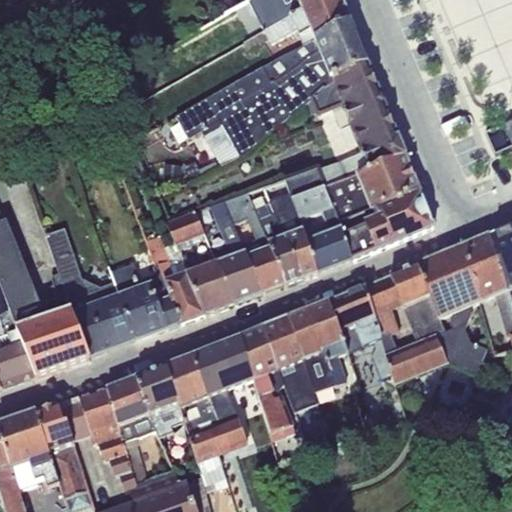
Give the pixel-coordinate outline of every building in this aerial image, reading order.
[(304,46),(351,23),(341,0),(326,0),(303,11),(264,33),(244,44),(250,52),(269,41),(272,46),(296,32),(304,46)] [(303,11),(326,0),(254,0),(250,2),(264,33),(303,11)] [(79,33),(72,17),(38,30),(45,46),(79,33)] [(359,44),(351,23),(304,46),(264,68),(177,118),(189,141),(201,134),(221,169),(240,159),(242,162),(310,101),(324,89),(325,90),(332,85),(330,79),(368,66),(367,62),(365,63),(358,44),(359,44)] [(406,158),(368,66),(330,79),(332,85),(325,90),(324,89),(310,101),(318,118),(342,108),(361,155),(319,171),(326,190),(406,158)] [(0,291),(37,380),(37,381),(91,363),(89,360),(90,360),(74,319),(60,276),(51,279),(54,288),(51,289),(60,318),(53,320),(41,310),(42,310),(7,223),(4,224),(0,213),(0,99),(2,99),(0,91),(0,291)] [(119,124),(108,129),(118,149),(129,145),(119,124)] [(420,193),(406,158),(326,190),(340,225),(420,193)] [(181,168),(165,166),(163,186),(179,187),(181,168)] [(326,190),(319,171),(318,168),(285,181),(290,194),(300,223),(322,214),(330,234),(342,230),(340,225),(326,190)] [(435,230),(420,193),(340,225),(342,230),(354,263),(435,230)] [(276,216),(303,282),(319,277),(307,243),(300,223),(290,194),(271,202),(276,216)] [(264,297),(287,288),(260,221),(252,202),(249,195),(229,202),(238,225),(247,221),(257,243),(246,248),(264,297)] [(252,202),(260,221),(272,217),(263,198),(252,202)] [(235,307),(264,297),(246,248),(238,225),(229,202),(210,209),(226,246),(215,250),(220,263),(235,307)] [(195,214),(166,224),(177,246),(179,252),(200,243),(198,239),(205,236),(195,214)] [(260,221),(287,288),(303,282),(276,216),(272,217),(260,221)] [(74,319),(90,360),(108,353),(134,344),(136,343),(114,285),(101,290),(83,281),(66,231),(53,235),(50,227),(45,229),(60,276),(74,319)] [(511,228),(490,237),(508,295),(511,293),(511,228)] [(307,243),(319,277),(354,263),(342,230),(330,234),(307,243)] [(181,327),(206,317),(189,274),(179,252),(177,246),(166,251),(161,238),(158,239),(157,235),(145,240),(156,269),(158,268),(181,327)] [(511,308),(508,295),(490,237),(463,249),(484,304),(495,300),(507,341),(510,340),(511,346),(511,308)] [(463,249),(418,268),(441,323),(453,318),(471,311),(480,306),(484,304),(463,249)] [(189,274),(206,317),(235,307),(220,263),(189,274)] [(136,343),(181,327),(158,268),(156,269),(157,276),(140,282),(134,266),(111,275),(114,285),(136,343)] [(441,323),(418,268),(391,279),(404,309),(419,344),(436,337),(445,333),(441,323)] [(404,309),(391,279),(330,305),(348,355),(374,344),(392,337),(400,334),(393,314),(404,309)] [(0,387),(2,392),(37,380),(0,291),(0,387)] [(307,312),(288,320),(314,394),(335,388),(347,384),(339,359),(348,355),(330,305),(307,312)] [(472,312),(471,311),(453,318),(450,325),(452,331),(446,334),(445,333),(436,337),(449,366),(448,366),(477,377),(487,351),(471,344),(465,332),(472,312)] [(288,320),(263,330),(284,388),(296,415),(317,407),(314,394),(288,320)] [(263,330),(241,340),(254,384),(273,444),(296,435),(279,393),(284,388),(263,330)] [(449,366),(436,337),(419,344),(397,352),(392,337),(374,344),(376,350),(372,358),(381,382),(391,378),(395,388),(448,366),(449,366)] [(241,340),(192,359),(218,426),(238,418),(230,393),(254,384),(241,340)] [(192,359),(168,368),(185,425),(201,480),(206,496),(229,488),(219,459),(210,429),(218,426),(192,359)] [(168,368),(137,381),(158,433),(161,440),(174,434),(172,430),(185,425),(168,368)] [(137,381),(107,392),(137,486),(148,482),(137,447),(140,447),(138,440),(158,433),(137,381)] [(92,440),(95,448),(99,447),(105,465),(111,463),(115,479),(120,478),(126,495),(131,493),(139,490),(137,486),(107,392),(80,401),(58,408),(66,432),(69,431),(74,446),(92,440)] [(36,416),(58,482),(64,500),(67,500),(68,503),(89,497),(74,446),(69,431),(66,432),(58,408),(36,416)] [(0,427),(0,433),(21,494),(58,482),(36,416),(0,427)] [(210,429),(219,459),(249,448),(238,418),(218,426),(210,429)] [(27,511),(21,494),(0,433),(0,498),(4,511),(27,511)] [(174,473),(148,482),(137,486),(139,490),(131,493),(133,500),(100,511),(197,511),(187,483),(179,485),(174,473)] [(201,480),(187,483),(197,511),(210,511),(206,496),(201,480)]
